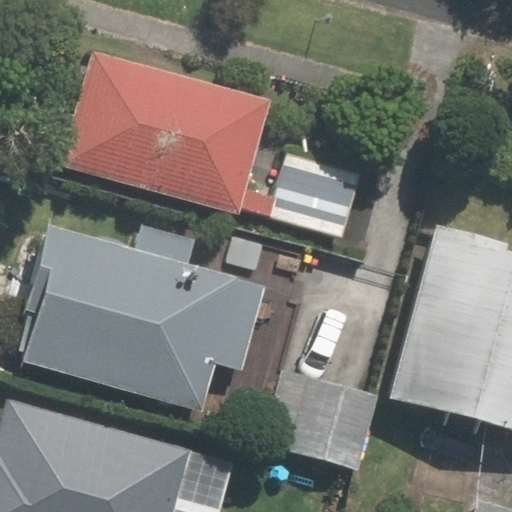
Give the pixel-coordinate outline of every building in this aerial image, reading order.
[(89,51),(60,159),(346,234),(363,167),(254,138),(265,97),(89,51)] [(131,241),(47,220),(12,357),(205,407),(216,365),(247,373),(270,280),(191,260),(197,237),(137,221),(131,241)] [(511,242),(435,222),(389,397),(511,429),(511,242)] [(373,390),(271,366),(252,445),(354,469),(373,390)] [(217,511),(232,461),(3,396),(0,406),(0,511),(217,511)] [(511,511),(473,501),(469,511),(511,511)]
